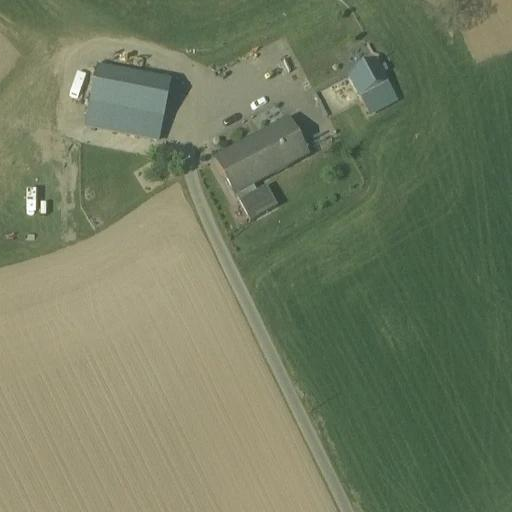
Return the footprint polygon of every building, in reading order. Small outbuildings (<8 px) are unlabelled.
[(375,0),(374,0),(334,21),(335,23),(329,25),(331,29),(291,51),(315,96),(348,78),(375,63),(400,50),(375,0)] [(171,75),(99,61),(90,110),(162,124),(171,75)] [(375,63),(348,78),(361,101),(388,86),(375,63)] [(388,86),(361,101),(369,117),(396,102),(388,86)] [(162,124),(90,110),(86,130),(158,144),(162,124)] [(287,125),(215,164),(235,200),(236,199),(252,190),(307,160),(287,125)] [(252,190),(236,199),(250,225),(276,211),(266,192),(255,197),(252,190)]
